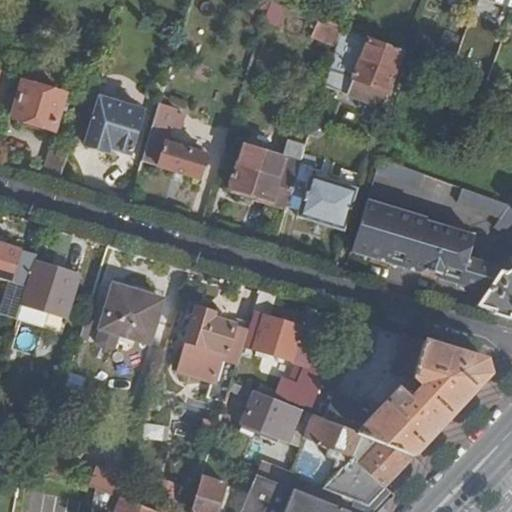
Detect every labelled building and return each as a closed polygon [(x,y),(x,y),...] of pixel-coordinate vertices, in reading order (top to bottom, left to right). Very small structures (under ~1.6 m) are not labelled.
[(275,0),(272,0),(266,21),(283,26),(291,6),(275,0)] [(313,35),(338,44),(344,27),(318,16),(313,35)] [(338,44),(326,84),(381,104),(402,50),(344,27),(338,44)] [(54,128),(66,94),(27,82),(13,115),(54,128)] [(143,113),(102,100),(88,143),(110,150),(112,143),(133,151),(143,113)] [(161,104),(144,158),(202,178),(210,152),(171,139),(176,124),(186,126),(189,115),(178,111),(179,110),(161,104)] [(319,163),(330,131),(313,125),(303,158),(319,163)] [(273,201),(288,205),(295,180),(281,175),(286,159),(244,146),(230,187),(258,196),(259,200),(270,204),(273,201)] [(48,175),(60,179),(67,154),(56,151),(48,175)] [(380,157),(375,171),(418,186),(422,172),(380,157)] [(295,180),(288,205),(300,209),(299,216),(344,230),(357,190),(312,175),(309,184),(295,180)] [(511,203),(460,185),(455,200),(497,215),(492,224),(511,237),(511,203)] [(438,278),(485,293),(500,269),(467,257),(474,234),(366,201),(349,251),(418,272),(425,269),(438,273),(438,278)] [(35,260),(37,252),(0,241),(0,283),(9,286),(11,279),(28,284),(35,260)] [(80,275),(35,260),(28,284),(26,291),(22,302),(49,311),(66,316),(80,275)] [(511,269),(510,269),(508,271),(500,269),(485,293),(476,306),(511,316),(511,269)] [(101,327),(118,332),(151,341),(165,299),(114,284),(101,327)] [(270,318),(278,295),(262,291),(251,324),(245,346),(291,362),(303,328),(270,318)] [(45,323),(49,311),(22,302),(19,315),(45,323)] [(232,386),(233,382),(245,346),(251,324),(235,319),(233,323),(216,318),(216,316),(198,309),(178,369),(232,386)] [(376,356),(385,328),(357,320),(348,346),(376,356)] [(115,343),(118,332),(101,327),(97,337),(99,342),(110,346),(115,343)] [(456,411),(490,375),(484,358),(404,334),(393,371),(414,378),(422,387),(411,398),(401,389),(376,415),(333,396),(325,421),(412,458),(456,411)] [(314,412),(329,375),(309,368),(301,386),(287,379),(280,395),(314,412)] [(405,465),(412,458),(325,421),(253,390),(240,422),(300,448),(289,477),(366,506),(386,485),(405,465)] [(145,424),(143,439),(162,441),(164,427),(145,424)] [(95,466),(87,487),(112,496),(120,475),(95,466)] [(354,511),(257,475),(241,511),(354,511)] [(219,511),(228,487),(203,478),(193,511),(219,511)] [(153,511),(122,500),(116,511),(153,511)]
